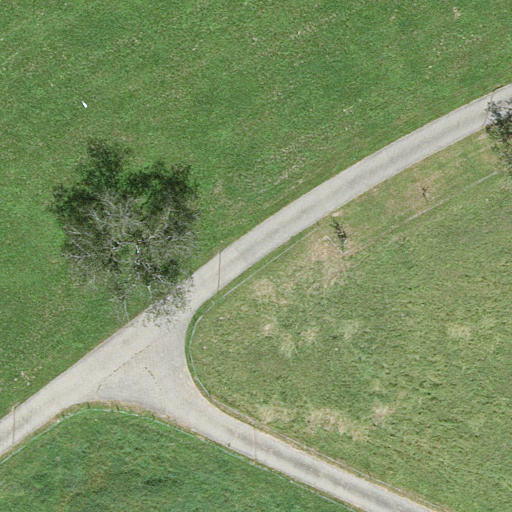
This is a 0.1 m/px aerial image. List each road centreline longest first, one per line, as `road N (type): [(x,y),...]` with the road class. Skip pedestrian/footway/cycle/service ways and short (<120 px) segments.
road 1 (residential): [(0,436),(122,348),(265,227),(511,93)]
road 2 (track): [(122,348),(189,418),(389,511)]
